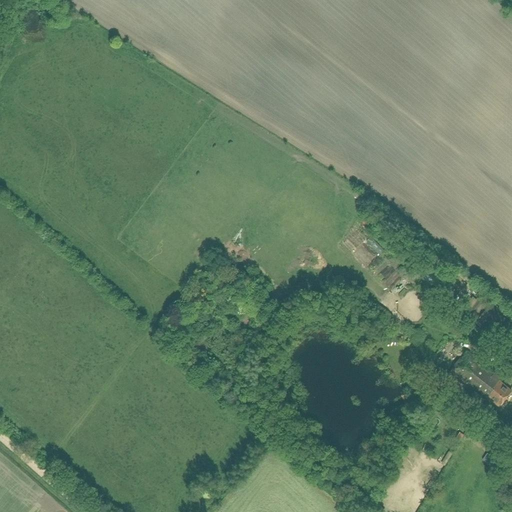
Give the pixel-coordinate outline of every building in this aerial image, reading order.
[(435,287),(438,296),(446,299),(453,292),(452,282),(442,280),(435,287)] [(466,312),(474,317),(485,304),(478,298),(466,312)] [(489,307),(478,320),(509,345),(508,346),(511,341),(511,322),(510,325),(489,307)] [(355,329),(354,336),(360,340),(366,337),(366,330),(360,326),(355,329)] [(451,371),(467,384),(468,382),(473,386),(472,388),(487,400),(489,399),(499,407),(511,391),(499,381),(501,378),(467,351),(451,371)]
